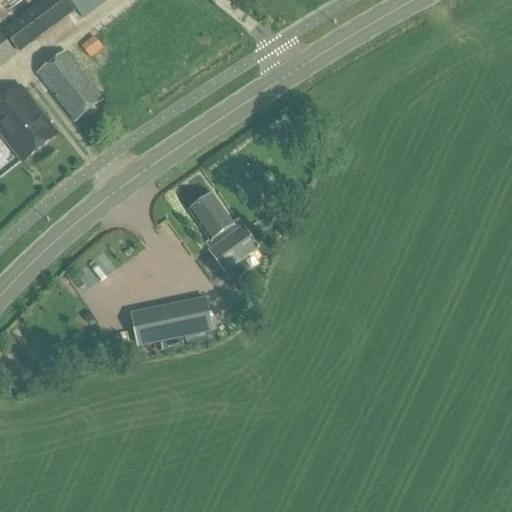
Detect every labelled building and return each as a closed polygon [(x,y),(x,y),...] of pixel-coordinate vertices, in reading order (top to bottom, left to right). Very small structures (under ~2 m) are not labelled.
[(21,55),(77,11),(68,0),(45,0),(3,32),(21,55)] [(85,20),(110,0),(68,0),(77,11),(85,20)] [(0,33),(0,68),(17,56),(0,33)] [(92,60),(104,50),(95,38),(82,48),(92,60)] [(106,102),(67,53),(37,76),(76,125),(106,102)] [(0,106),(0,133),(24,165),(59,136),(21,90),(0,106)] [(193,213),(214,243),(233,230),(211,198),(193,213)] [(260,250),(246,228),(211,252),(226,274),(231,271),(245,261),(260,250)] [(245,261),(231,271),(237,280),(251,270),(245,261)] [(213,332),(206,301),(132,316),(139,348),(213,332)] [(14,366),(7,372),(19,386),(26,379),(14,366)]
